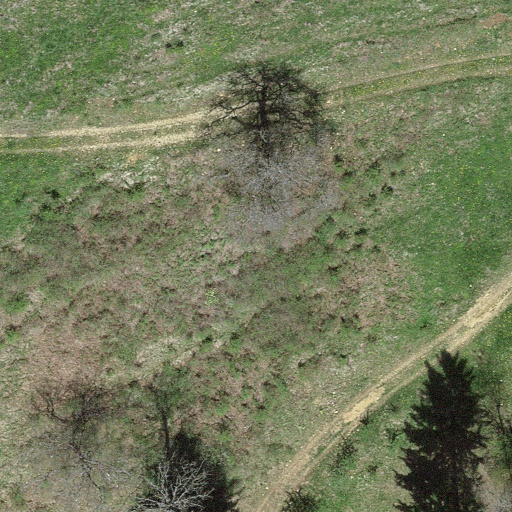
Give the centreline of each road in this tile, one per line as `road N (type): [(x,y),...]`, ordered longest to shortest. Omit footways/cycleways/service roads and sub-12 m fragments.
road 1 (track): [(511,58),(412,64),(169,140),(0,139)]
road 2 (track): [(270,511),(306,464),(511,294)]
